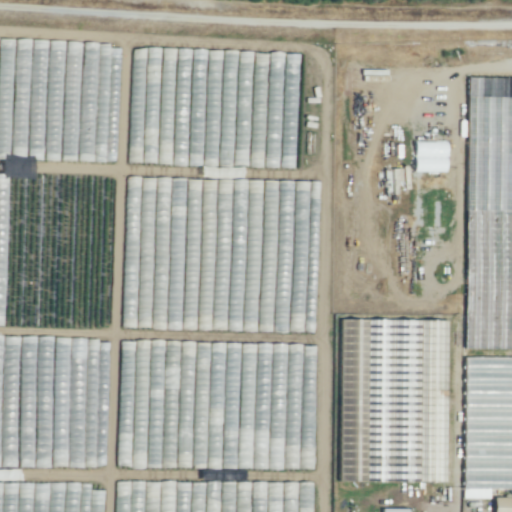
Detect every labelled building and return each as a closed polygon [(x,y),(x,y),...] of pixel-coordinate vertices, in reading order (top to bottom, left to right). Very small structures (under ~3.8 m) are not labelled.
[(118,104),(118,49),(110,49),(110,56),(113,56),(113,68),(115,68),(115,81),(108,81),(108,95),(106,95),(105,104),(118,104)] [(511,76),(466,77),(473,99),(484,103),(482,109),(484,113),(486,124),(490,125),(508,125),(510,118),(510,107),(511,99),(511,76)] [(445,142),(413,141),(412,170),(444,171),(445,142)] [(383,168),(383,186),(389,186),(389,191),(406,190),(406,167),(383,168)] [(0,320),(2,320),(6,198),(0,197),(0,178),(3,178),(1,184),(8,186),(8,173),(0,173),(0,320)] [(445,320),(339,319),(339,334),(344,330),(348,336),(357,336),(357,328),(366,328),(366,323),(373,336),(373,343),(380,339),(383,345),(381,346),(372,346),(372,353),(367,345),(363,348),(363,352),(341,352),(341,356),(338,357),(338,392),(345,405),(364,405),(363,476),(355,481),(443,482),(445,320)] [(461,498),(487,498),(487,487),(511,487),(511,483),(511,482),(511,452),(510,453),(510,443),(502,443),(502,431),(496,431),(496,442),(483,442),(483,429),(461,429),(461,498)] [(338,481),(354,480),(353,469),(338,470),(338,481)] [(491,511),(511,511),(511,496),(491,496),(491,511)]
